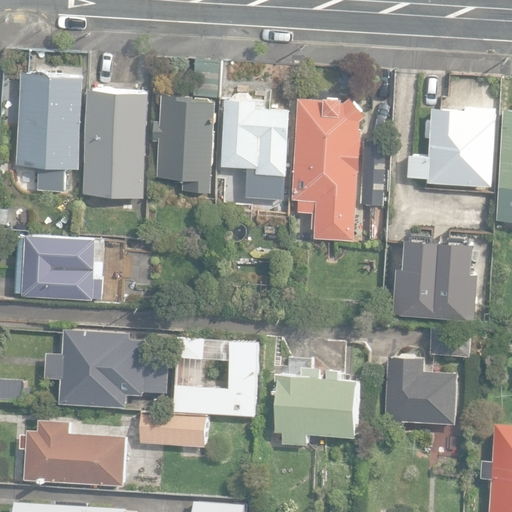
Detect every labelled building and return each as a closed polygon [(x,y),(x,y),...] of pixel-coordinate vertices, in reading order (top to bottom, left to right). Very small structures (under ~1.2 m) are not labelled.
[(220,95),(223,58),(198,57),(195,93),(220,95)] [(38,187),(65,188),(66,164),(80,164),(85,71),(23,67),(18,160),(40,161),(38,187)] [(85,188),(145,191),(151,85),(91,81),(85,187),(85,188)] [(249,184),(287,187),(292,106),(265,105),(265,98),(257,97),(249,89),(241,88),(233,95),(229,95),(225,162),(251,163),(249,184)] [(313,231),(351,232),(352,211),(355,209),(357,164),(360,164),(362,119),(359,119),(359,114),(365,107),(350,88),(341,94),(341,89),(324,89),(324,91),(298,89),(292,192),(297,192),(296,204),(311,205),(310,221),(314,221),(313,231)] [(181,184),(212,185),(216,96),(193,95),(194,92),(162,90),(161,117),(158,116),(157,138),(159,138),(158,173),(182,174),(181,184)] [(417,206),(449,208),(451,180),(493,183),(498,104),(465,102),(465,105),(433,103),(429,154),(409,153),(408,174),(428,175),(428,182),(419,181),(417,206)] [(511,105),(504,105),(496,209),(511,210),(511,105)] [(361,202),(386,203),(389,140),(365,139),(361,202)] [(0,221),(9,222),(10,207),(0,206),(0,221)] [(27,293),(94,297),(94,295),(104,295),(105,275),(100,275),(101,259),(97,259),(98,235),(28,231),(28,233),(19,233),(17,277),(0,275),(0,295),(27,297),(27,293)] [(233,297),(234,280),(216,279),(215,295),(233,297)] [(190,298),(191,287),(188,287),(188,284),(168,283),(167,297),(190,298)] [(426,314),(445,316),(447,296),(428,294),(426,314)] [(433,353),(473,356),(475,327),(435,325),(433,353)] [(63,402),(129,406),(130,392),(145,393),(146,391),(171,392),(173,359),(149,358),(151,340),(132,338),(133,332),(67,328),(66,352),(51,352),(50,376),(65,376),(63,402)] [(210,408),(231,409),(233,385),(237,385),(241,346),(207,343),(206,362),(201,361),(200,370),(206,370),(205,382),(220,384),(219,390),(212,389),(210,408)] [(390,425),(405,425),(406,420),(460,422),(463,370),(429,369),(429,357),(421,357),(416,352),(406,351),(401,354),(393,354),(390,425)] [(286,443),(310,444),(311,433),(361,436),(364,378),(343,377),(343,370),(330,370),(330,375),(327,375),(327,366),(315,365),(315,357),(291,356),(290,366),(283,366),(283,372),(280,431),(287,431),(286,443)] [(0,398),(27,400),(27,393),(33,394),(33,385),(27,385),(28,378),(27,378),(0,376),(0,398)] [(241,405),(259,406),(259,391),(241,390),(241,405)] [(145,441),(209,445),(211,413),(146,409),(144,441),(145,441)] [(29,478),(128,484),(131,434),(75,430),(75,420),(43,418),(43,428),(33,427),(32,432),(25,432),(24,446),(31,447),(29,478)] [(492,511),(511,511),(511,422),(500,421),(497,458),(486,458),(485,477),(495,477),(492,511)] [(117,511),(118,508),(110,507),(110,505),(92,504),(91,500),(77,500),(77,499),(60,498),(60,502),(20,500),(20,504),(18,504),(15,506),(14,511),(117,511)] [(198,498),(196,511),(250,511),(251,502),(198,498)]
